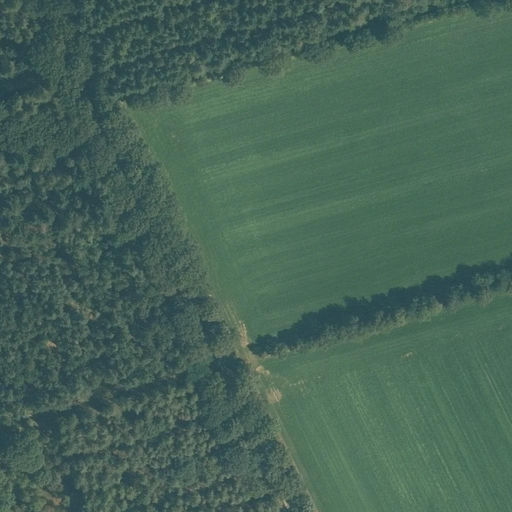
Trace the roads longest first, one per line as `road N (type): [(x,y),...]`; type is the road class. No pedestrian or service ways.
road 1 (track): [(42,0),(220,359)]
road 2 (track): [(220,359),(0,421)]
road 3 (track): [(293,511),(220,359)]
